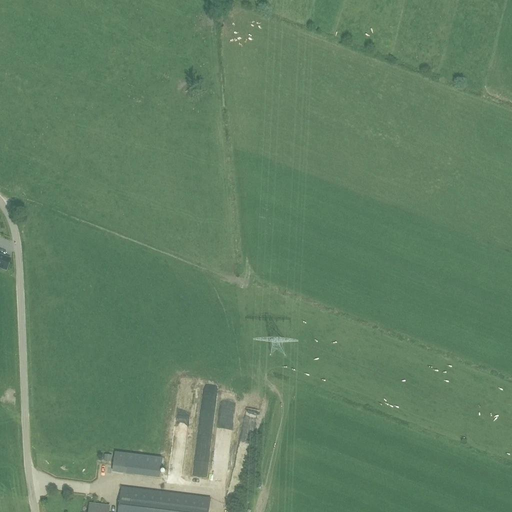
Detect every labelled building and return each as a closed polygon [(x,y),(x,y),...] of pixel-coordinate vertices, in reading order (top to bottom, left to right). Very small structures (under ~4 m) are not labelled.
[(0,268),(6,271),(10,260),(0,255),(0,268)] [(185,407),(173,406),(170,456),(182,457),(185,407)] [(222,475),(227,412),(214,411),(208,480),(216,481),(217,474),(222,475)] [(195,412),(195,443),(207,444),(208,413),(195,412)] [(113,468),(160,474),(162,458),(115,453),(113,468)] [(208,511),(210,499),(122,488),(118,511),(208,511)]
